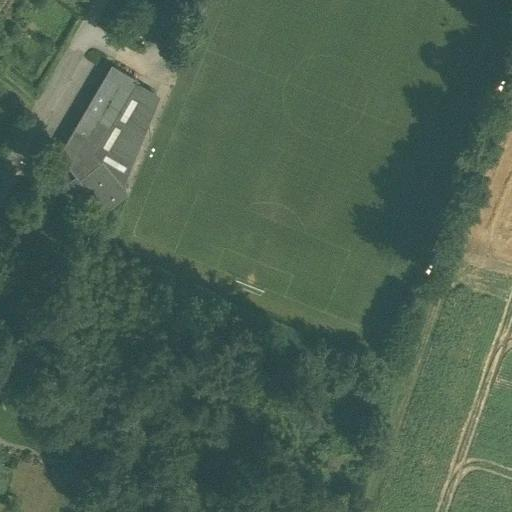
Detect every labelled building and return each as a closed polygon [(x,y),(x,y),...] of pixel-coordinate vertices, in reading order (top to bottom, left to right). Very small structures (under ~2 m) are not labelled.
[(112,64),(72,131),(76,133),(94,144),(127,89),(131,91),(138,80),(112,64)] [(101,160),(121,184),(158,93),(138,80),(131,91),(127,89),(94,144),(88,156),(95,165),(101,160)] [(94,144),(76,133),(71,141),(79,146),(88,156),(94,144)] [(88,156),(79,146),(71,141),(62,156),(105,209),(126,191),(121,184),(101,160),(95,165),(88,156)] [(10,377),(0,372),(0,386),(5,388),(10,377)] [(69,465),(63,478),(74,482),(79,469),(69,465)]
